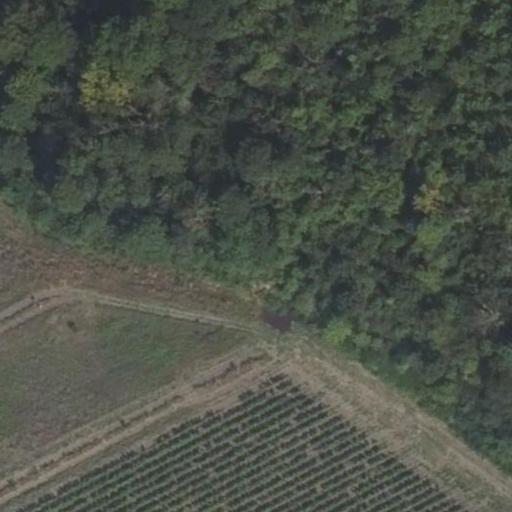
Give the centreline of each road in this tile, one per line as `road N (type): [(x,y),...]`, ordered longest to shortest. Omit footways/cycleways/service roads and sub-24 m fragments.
road 1 (track): [(511,503),(362,389),(214,314),(115,287),(56,285)]
road 2 (track): [(303,358),(14,511)]
